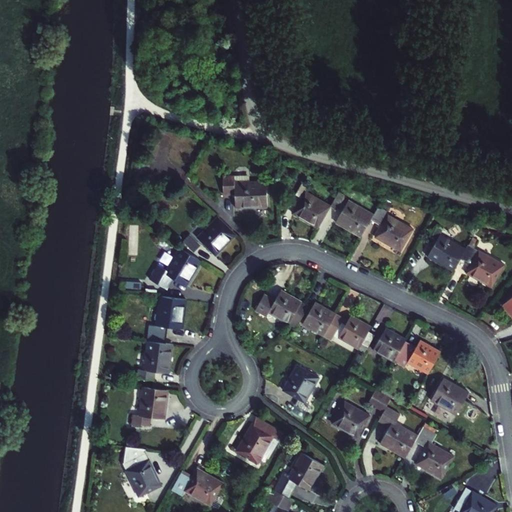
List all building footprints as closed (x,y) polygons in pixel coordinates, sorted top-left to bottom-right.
[(230,175),(220,175),(221,194),(229,194),(229,204),(261,203),(260,180),(230,180),(230,175)] [(327,210),(328,207),(302,192),(305,185),(297,180),(289,196),(296,200),(290,212),(317,227),(327,210)] [(339,201),(333,198),(328,207),(327,210),(333,213),(339,201)] [(365,226),(370,218),(345,205),(334,224),(359,238),(365,226)] [(378,216),(373,214),(370,218),(365,226),(371,229),(378,216)] [(231,234),(214,217),(191,239),(208,255),(231,234)] [(405,232),(385,220),(375,239),(396,251),(405,232)] [(458,258),(463,250),(440,236),(443,230),(436,226),(427,242),(434,247),(428,257),(451,270),(458,258)] [(473,248),(466,244),(463,250),(458,258),(465,262),(473,248)] [(480,252),(473,248),(465,262),(472,266),(480,252)] [(198,262),(177,249),(159,275),(152,270),(146,279),(164,290),(170,281),(181,288),(198,262)] [(504,266),(480,252),(472,266),(468,273),(492,287),(504,266)] [(301,306),(302,304),(281,292),(274,302),(261,295),(251,314),(258,318),(263,311),(290,326),(301,306)] [(511,298),(502,307),(511,319),(511,298)] [(179,330),(182,302),(157,299),(153,328),(143,327),(141,344),(161,347),(164,328),(179,330)] [(301,306),(290,326),(298,330),(309,311),(301,306)] [(323,337),(333,319),(335,316),(317,307),(305,330),(322,339),(323,337)] [(342,324),(333,319),(323,337),(332,342),(333,338),(342,324)] [(356,352),(360,346),(367,333),(369,330),(351,320),(347,327),(339,341),(356,352)] [(347,327),(342,324),(333,338),(339,341),(347,327)] [(392,364),(395,359),(405,342),(388,332),(376,354),(392,364)] [(367,333),(360,346),(369,350),(376,339),(367,333)] [(428,378),(443,352),(422,340),(417,349),(414,356),(408,353),(411,346),(405,342),(395,359),(428,378)] [(161,347),(141,344),(137,380),(150,382),(151,373),(163,375),(167,348),(161,347)] [(414,356),(417,349),(411,346),(408,353),(414,356)] [(317,379),(295,366),(280,394),(293,401),(290,408),(306,417),(310,410),(302,405),(317,379)] [(469,388),(448,377),(433,404),(453,415),(469,388)] [(157,422),(161,392),(136,388),(132,419),(120,417),(119,426),(142,429),(144,420),(157,422)] [(364,417),(340,403),(328,423),(352,437),(364,417)] [(392,411),(384,406),(374,423),(386,430),(379,443),(403,458),(410,445),(415,436),(387,419),(392,411)] [(280,435),(253,420),(234,455),(255,467),(270,440),(276,443),(280,435)] [(451,457),(423,440),(428,431),(421,427),(415,436),(410,445),(421,452),(414,464),(439,479),(451,457)] [(137,452),(121,450),(118,465),(117,466),(131,499),(154,488),(136,454),(137,452)] [(323,464),(304,452),(289,480),(281,475),(272,492),(286,500),(295,483),(309,491),(323,464)] [(184,475),(178,471),(169,485),(175,489),(184,475)] [(214,484),(195,473),(183,494),(201,504),(214,484)] [(494,511),(496,509),(462,490),(456,505),(462,508),(459,511),(494,511)] [(286,500),(272,492),(266,502),(277,510),(275,511),(285,511),(291,503),(286,500)]
